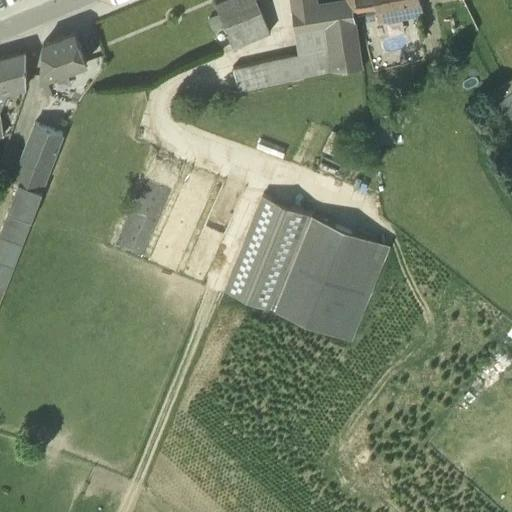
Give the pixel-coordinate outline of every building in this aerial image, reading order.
[(257,0),(222,0),(215,3),(224,25),(261,9),(257,0)] [(233,69),(239,93),(362,68),(354,6),(346,7),(345,0),(319,0),(318,0),(317,0),(293,0),(300,51),(233,69)] [(345,0),(346,7),(354,6),(357,0),(374,0),(378,22),(422,12),(419,0),(345,0)] [(67,81),(63,71),(87,63),(75,31),(43,42),(40,80),(41,80),(44,89),(67,81)] [(26,83),(27,47),(0,54),(0,62),(7,90),(8,93),(9,93),(26,88),(26,83)] [(0,132),(3,132),(0,110),(6,98),(9,93),(8,93),(7,90),(0,62),(0,132)] [(511,78),(492,93),(511,119),(511,78)] [(393,141),(390,113),(373,115),(376,143),(393,141)] [(11,178),(42,190),(42,189),(63,133),(33,120),(11,178)] [(7,212),(31,220),(42,190),(18,181),(7,212)] [(262,194),(225,290),(274,309),(313,213),(262,194)] [(27,232),(31,220),(7,212),(3,223),(27,232)] [(313,213),(274,309),(353,340),(391,244),(313,213)] [(27,232),(3,223),(0,231),(0,235),(23,244),(27,232)] [(23,244),(0,235),(0,248),(19,255),(23,244)] [(19,255),(0,248),(0,261),(14,267),(19,255)] [(14,267),(0,261),(0,275),(10,279),(14,267)] [(10,279),(0,275),(0,288),(6,291),(10,279)]
